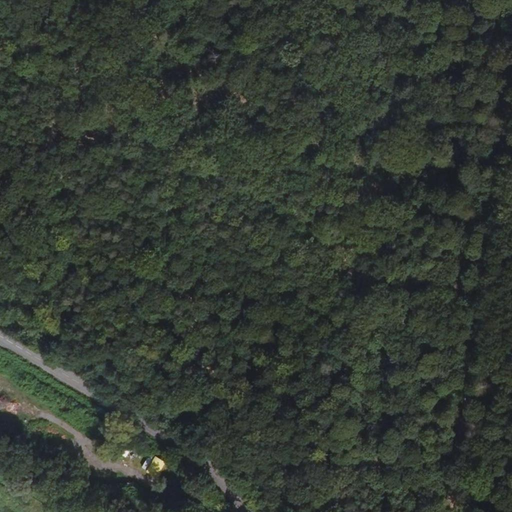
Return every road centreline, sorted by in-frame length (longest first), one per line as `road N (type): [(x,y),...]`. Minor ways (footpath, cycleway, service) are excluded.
road 1 (track): [(141,48),(135,77),(151,128),(184,161),(266,197),(340,249),(353,303),(341,438),(346,511)]
road 2 (track): [(453,511),(511,104)]
road 3 (tertiary): [(250,511),(184,451),(0,337)]
